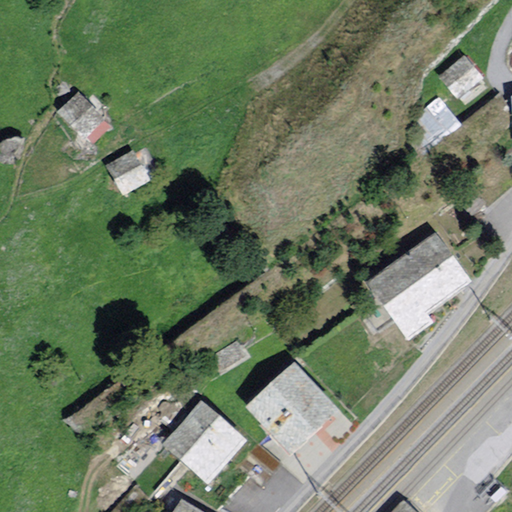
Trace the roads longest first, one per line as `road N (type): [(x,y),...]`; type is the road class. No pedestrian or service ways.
road 1 (residential): [(511,252),(470,316),(286,511)]
road 2 (unclassified): [(218,102),(355,0)]
